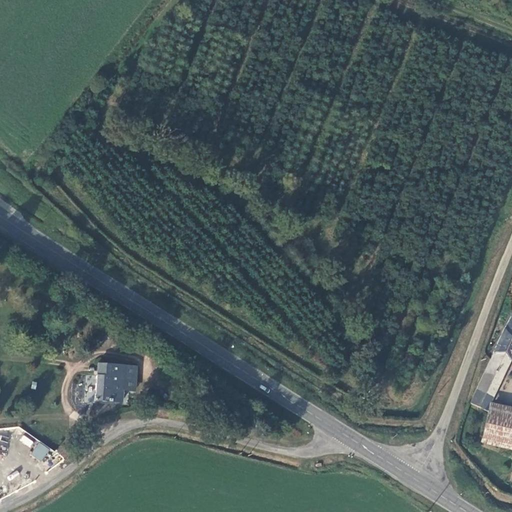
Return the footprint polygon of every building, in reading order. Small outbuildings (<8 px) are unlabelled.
[(511,318),(510,317),(493,351),(510,358),(511,353),(511,318)] [(493,351),(468,404),(485,411),(510,358),(493,351)] [(110,378),(110,365),(99,364),(97,377),(110,378)] [(124,366),(110,365),(110,378),(97,377),(95,402),(121,404),(122,394),(124,366)] [(134,395),(136,367),(124,366),(122,394),(134,395)] [(511,450),(511,416),(488,412),(480,444),(511,450)] [(74,447),(79,440),(69,433),(56,452),(66,459),(74,447)] [(22,435),(19,441),(30,447),(33,441),(22,435)] [(40,463),(49,450),(39,443),(30,456),(40,463)]
